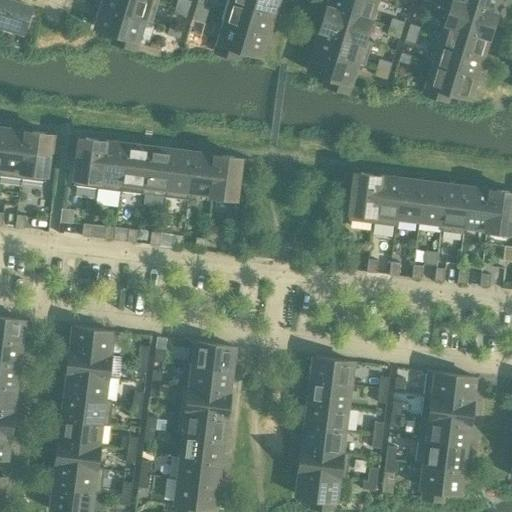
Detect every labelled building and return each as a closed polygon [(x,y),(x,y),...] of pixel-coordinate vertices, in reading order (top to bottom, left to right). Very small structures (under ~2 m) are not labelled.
[(0,0),(0,25),(23,32),(30,8),(10,1),(10,0),(0,0)] [(157,0),(103,0),(102,5),(144,18),(144,20),(152,22),(159,0),(157,0)] [(186,0),(177,0),(176,6),(189,9),(191,2),(186,0)] [(232,0),(225,21),(267,34),(274,13),(232,0)] [(231,0),(232,0),(274,13),(277,0),(231,0)] [(329,0),(327,7),(370,20),(375,0),(329,0)] [(453,0),(453,1),(495,14),(499,0),(453,0)] [(495,14),(453,1),(447,21),(489,34),(495,14)] [(197,3),(195,11),(207,15),(210,7),(197,3)] [(144,18),(102,5),(95,28),(115,34),(113,43),(135,50),(144,20),(144,18)] [(189,9),(176,6),(173,14),(186,18),(189,9)] [(370,20),(327,7),(321,28),(363,41),(364,40),(370,20)] [(207,15),(195,11),(192,20),(205,24),(207,15)] [(389,26),(402,30),(404,22),(392,18),(389,26)] [(267,34),(225,21),(216,52),(238,59),(241,50),(261,56),(267,34)] [(447,21),(441,41),(440,42),(482,55),(489,34),(447,21)] [(410,24),(407,32),(420,36),(423,28),(410,24)] [(182,30),(169,26),(167,35),(180,39),(182,30)] [(402,30),(389,26),(387,35),(399,39),(402,30)] [(363,41),(321,28),(315,48),(357,61),(356,62),(365,65),(372,42),(364,40),(363,41)] [(420,36),(407,32),(405,40),(417,44),(420,36)] [(440,42),(441,41),(432,38),(425,61),(433,63),(434,63),(476,76),(482,55),(440,42)] [(357,61),(315,48),(308,70),(327,76),(325,85),(347,92),(356,62),(357,61)] [(414,57),(401,53),(398,61),(411,65),(414,57)] [(379,59),(376,67),(389,71),(392,63),(379,59)] [(434,63),(433,63),(424,93),(446,100),(449,91),(469,97),(476,76),(434,63)] [(389,71),(376,67),(374,76),(387,80),(389,71)] [(0,164),(0,175),(21,179),(27,131),(5,128),(0,164)] [(61,135),(27,131),(21,179),(45,182),(49,151),(58,152),(61,135)] [(97,188),(103,140),(70,136),(68,153),(77,155),(74,185),(97,188)] [(103,140),(97,188),(121,191),(122,183),(121,182),(126,143),(103,140)] [(149,146),(126,143),(121,182),(122,183),(142,185),(144,185),(149,146)] [(144,185),(142,185),(141,194),(166,197),(167,188),(166,188),(171,149),(149,146),(144,185)] [(194,152),(171,149),(166,188),(167,188),(189,191),(194,152)] [(194,152),(189,191),(211,194),(216,155),(194,152)] [(216,155),(211,194),(235,197),(238,175),(248,176),(250,159),(216,155)] [(372,223),(378,175),(344,171),(342,188),(352,189),(348,220),(372,223)] [(378,175),(372,223),(396,226),(397,217),(396,217),(401,178),(378,175)] [(423,181),(401,178),(396,217),(397,217),(418,220),(423,181)] [(423,181),(418,220),(441,223),(446,184),(423,181)] [(469,187),(446,184),(441,223),(464,226),(469,187)] [(491,189),(469,187),(464,226),(486,229),(491,189)] [(511,192),(491,189),(486,229),(510,232),(511,216),(511,192)] [(17,215),(15,228),(25,229),(26,216),(17,215)] [(81,236),(91,237),(92,224),(83,223),(81,236)] [(106,226),(104,239),(114,240),(115,227),(106,226)] [(127,242),(136,243),(138,230),(128,229),(127,242)] [(151,232),(149,245),(159,246),(160,233),(151,232)] [(172,248),(181,249),(183,236),(174,235),(172,248)] [(195,250),(204,252),(206,239),(196,237),(195,250)] [(228,255),(237,256),(239,243),(230,242),(228,255)] [(333,268),(342,269),(344,256),(334,255),(333,268)] [(366,272),(376,273),(377,260),(368,259),(366,272)] [(389,275),(398,276),(400,263),(390,262),(389,275)] [(411,278),(421,279),(423,266),(413,265),(411,278)] [(434,280),(444,282),(445,269),(436,268),(434,280)] [(458,270),(457,283),(466,285),(468,272),(458,270)] [(481,273),(479,286),(489,287),(491,274),(481,273)] [(0,341),(21,344),(24,320),(0,317),(0,341)] [(74,327),(71,350),(110,355),(112,331),(74,327)] [(0,341),(0,364),(18,367),(21,344),(0,341)] [(192,366),(231,371),(234,347),(190,341),(187,366),(192,367),(192,366)] [(140,346),(139,359),(148,360),(150,347),(140,346)] [(154,361),(164,362),(165,349),(156,348),(154,361)] [(71,350),(68,373),(107,378),(110,355),(71,350)] [(314,357),(311,381),(350,386),(353,362),(314,357)] [(148,360),(139,359),(137,372),(147,373),(148,360)] [(18,367),(0,364),(0,387),(15,389),(18,367)] [(192,367),(189,387),(189,389),(228,393),(231,371),(192,366),(192,367)] [(153,371),(151,384),(161,385),(162,372),(153,371)] [(432,396),(471,401),(474,377),(427,371),(423,396),(432,397),(432,396)] [(107,378),(68,373),(65,397),(104,401),(104,400),(107,378)] [(380,376),(378,389),(388,391),(390,377),(380,376)] [(394,391),(404,392),(405,379),(396,378),(394,391)] [(350,386),(311,381),(308,403),(347,408),(350,386)] [(161,385),(151,384),(150,396),(159,398),(161,385)] [(181,386),(178,410),(225,416),(228,393),(189,389),(189,387),(181,386)] [(0,387),(0,410),(12,412),(15,389),(0,387)] [(388,391),(378,389),(377,402),(387,403),(388,391)] [(134,391),(133,405),(142,406),(144,393),(134,391)] [(432,397),(430,417),(429,419),(468,424),(471,401),(432,396),(432,397)] [(104,401),(65,397),(62,418),(101,423),(101,425),(110,426),(113,401),(104,400),(104,401)] [(393,401),(391,414),(401,415),(403,402),(393,401)] [(347,408),(308,403),(305,426),(344,431),(347,408)] [(142,406),(133,405),(131,417),(141,418),(142,406)] [(0,410),(0,433),(9,435),(12,412),(0,410)] [(225,416),(178,410),(175,434),(183,435),(184,434),(223,439),(225,416)] [(401,415),(391,414),(390,427),(399,428),(401,415)] [(145,429),(155,430),(157,417),(147,416),(145,429)] [(421,416),(418,440),(466,446),(468,424),(429,419),(430,417),(421,416)] [(62,418),(59,441),(98,446),(101,425),(101,423),(62,418)] [(373,434),(382,436),(384,423),(374,421),(373,434)] [(344,431),(305,426),(302,448),(341,453),(341,452),(344,431)] [(155,430),(145,429),(144,442),(153,443),(155,430)] [(9,435),(0,433),(0,457),(7,459),(9,435)] [(183,435),(181,457),(220,462),(223,439),(184,434),(183,435)] [(382,436),(373,434),(371,447),(381,448),(382,436)] [(129,437),(127,450),(137,451),(138,438),(129,437)] [(466,446),(418,440),(415,464),(424,465),(424,464),(463,469),(466,446)] [(59,441),(56,464),(95,469),(96,468),(98,446),(59,441)] [(385,459),(395,460),(397,447),(387,446),(385,459)] [(341,453),(302,448),(299,471),(338,476),(338,477),(347,478),(350,453),(341,452),(341,453)] [(137,451),(127,450),(126,462),(135,463),(137,451)] [(181,457),(178,479),(217,484),(220,462),(181,457)] [(395,460),(385,459),(384,469),(394,470),(395,460)] [(141,461),(140,475),(149,476),(151,462),(141,461)] [(95,469),(56,464),(53,486),(93,491),(92,492),(101,494),(104,469),(96,468),(95,469)] [(424,464),(424,465),(421,488),(423,488),(422,498),(443,500),(444,491),(460,493),(463,469),(424,464)] [(369,467),(367,479),(377,481),(378,468),(369,467)] [(338,476),(299,471),(296,495),(312,497),(311,506),(332,509),(333,500),(335,500),(338,477),(338,476)] [(149,476),(140,475),(138,487),(148,488),(149,476)] [(217,484),(178,479),(175,503),(177,503),(176,511),(197,511),(198,506),(214,508),(217,484)] [(364,479),(362,489),(376,491),(377,481),(367,479),(367,480),(364,479)] [(123,482),(121,495),(131,496),(133,483),(123,482)] [(93,491),(53,486),(50,510),(64,511),(89,511),(92,492),(93,491)] [(131,496),(121,495),(120,504),(130,505),(131,496)]
